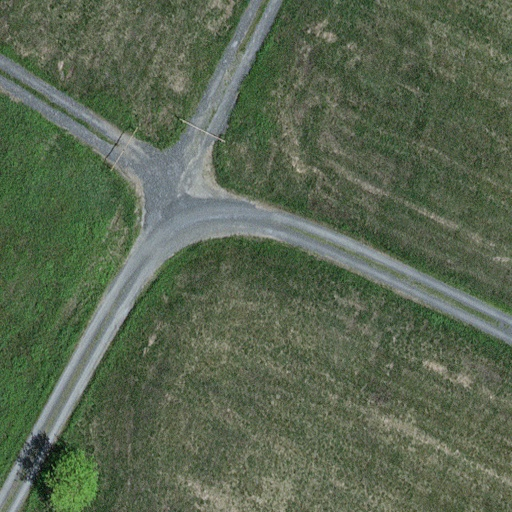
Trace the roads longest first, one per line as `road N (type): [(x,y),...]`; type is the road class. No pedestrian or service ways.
road 1 (track): [(192,224),(249,211),(289,222),(511,318)]
road 2 (track): [(192,224),(154,254),(13,511)]
road 3 (track): [(192,224),(149,163),(0,63)]
road 4 (track): [(192,224),(225,103),(280,0)]
